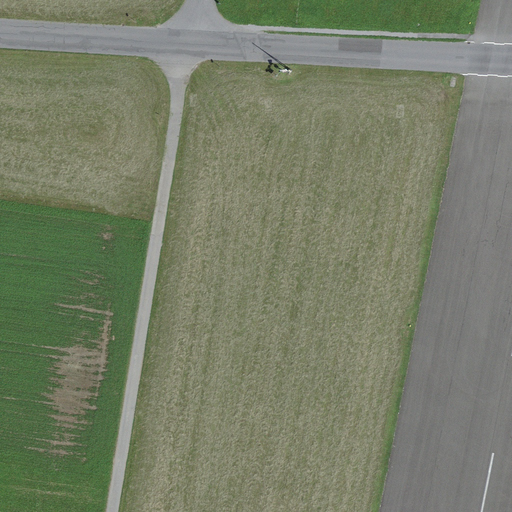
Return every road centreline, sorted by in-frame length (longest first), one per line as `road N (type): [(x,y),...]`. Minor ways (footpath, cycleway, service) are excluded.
road 1 (track): [(187,46),(109,511)]
road 2 (tertiary): [(511,59),(187,46)]
road 3 (tertiary): [(0,35),(187,46)]
